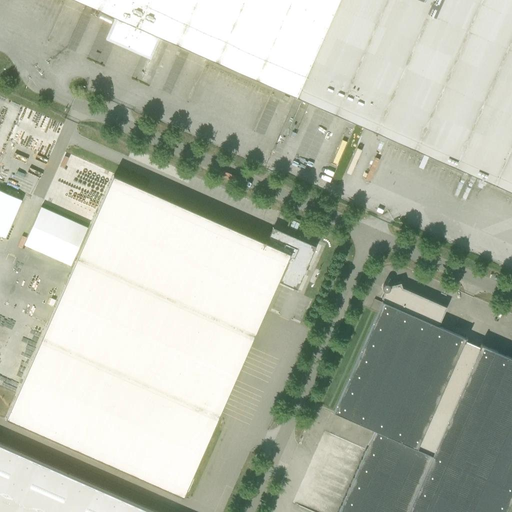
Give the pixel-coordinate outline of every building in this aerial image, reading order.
[(296,97),(339,0),(76,0),(85,4),(101,11),(117,18),(109,38),(129,47),(149,56),(158,36),(175,44),(190,50),(296,97)] [(511,0),(339,0),(296,97),(312,104),(341,117),(356,123),(511,191),(511,0)] [(278,281),(297,290),(316,247),(273,228),(266,243),(145,190),(114,176),(92,225),(6,418),(184,497),(184,496),(278,281)] [(22,200),(0,191),(0,235),(6,238),(22,200)] [(40,209),(24,245),(70,266),(86,229),(40,209)] [(506,511),(511,500),(511,358),(496,351),(482,345),(482,344),(481,343),(480,347),(475,345),(476,341),(467,337),(466,337),(465,338),(438,326),(447,307),(402,287),(401,283),(390,286),(389,285),(387,284),(385,284),(383,286),(382,288),(383,290),(384,292),(382,298),(384,299),(383,302),(382,302),(382,303),(334,412),(375,430),(366,450),(338,511),(506,511)] [(152,511),(0,445),(0,511),(152,511)]
